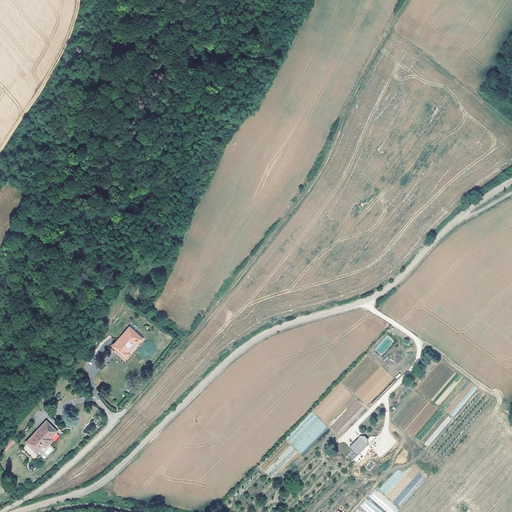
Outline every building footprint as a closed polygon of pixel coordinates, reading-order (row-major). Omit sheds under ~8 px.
[(136,343),(138,344),(142,339),(129,328),(113,347),(126,358),(129,354),(128,352),(136,343)] [(391,380),(393,377),(387,372),(384,375),(391,380)] [(446,397),(439,406),(451,415),(454,412),(454,413),(459,406),(458,406),(459,404),(454,400),(452,402),(446,397)] [(52,440),(50,437),(56,430),(45,420),(26,441),(37,451),(42,445),(45,447),(52,440)] [(361,434),(349,447),(352,450),(347,455),(352,460),(374,438),(371,435),(367,440),(361,434)] [(0,447),(0,455),(16,441),(11,436),(0,447)] [(382,511),(367,498),(360,505),(367,511),(382,511)]
